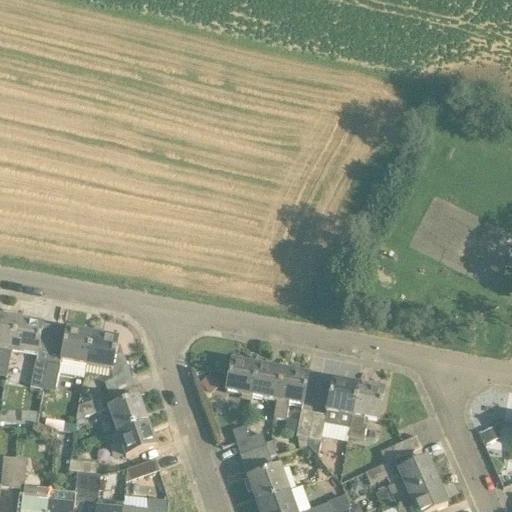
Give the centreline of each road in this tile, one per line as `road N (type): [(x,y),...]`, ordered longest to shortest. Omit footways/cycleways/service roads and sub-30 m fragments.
road 1 (residential): [(430,363),(149,307)]
road 2 (residential): [(219,511),(149,307)]
road 3 (residential): [(493,511),(430,363)]
road 4 (residential): [(149,307),(0,278)]
